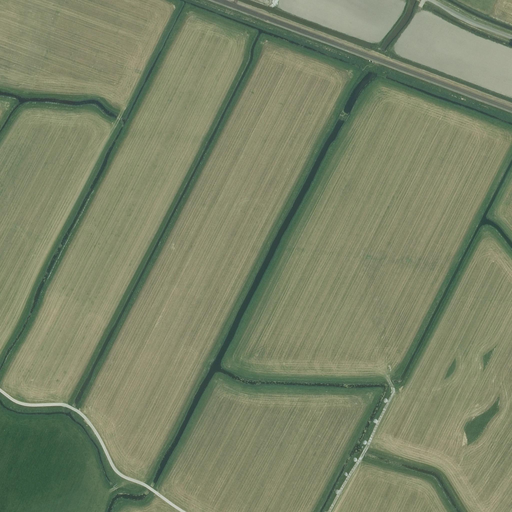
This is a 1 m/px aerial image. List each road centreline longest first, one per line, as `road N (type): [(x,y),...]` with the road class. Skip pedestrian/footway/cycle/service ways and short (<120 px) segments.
road 1 (track): [(183,511),(114,469),(77,410),(20,403),(0,390)]
road 2 (track): [(328,511),(393,392),(387,377)]
